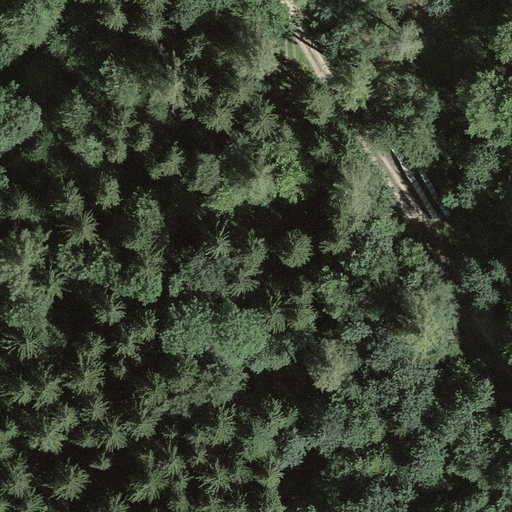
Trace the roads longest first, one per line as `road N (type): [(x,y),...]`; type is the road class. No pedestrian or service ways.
road 1 (track): [(295,511),(310,445),(320,218),(301,53)]
road 2 (track): [(290,0),(301,53),(511,386)]
